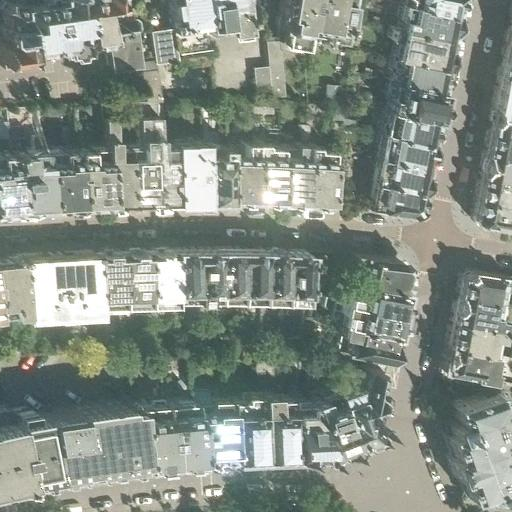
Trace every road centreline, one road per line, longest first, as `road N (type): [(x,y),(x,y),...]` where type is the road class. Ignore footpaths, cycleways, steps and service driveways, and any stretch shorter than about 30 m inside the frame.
road 1 (residential): [(438,238),(246,221),(0,230)]
road 2 (residential): [(382,486),(327,476),(211,481),(0,511)]
road 3 (residential): [(382,486),(438,238)]
road 4 (residential): [(438,238),(482,0)]
